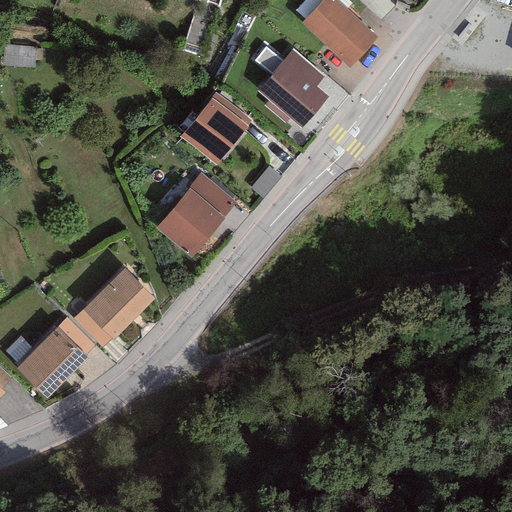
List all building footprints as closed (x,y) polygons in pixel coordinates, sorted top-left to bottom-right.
[(336,0),(321,0),(300,23),(349,69),(377,38),(336,0)] [(212,17),(193,12),(181,52),(199,58),(212,17)] [(291,50),(256,92),(267,101),(288,119),(301,129),(328,97),(315,86),(323,76),(291,50)] [(210,98),(210,99),(179,137),(214,165),(246,126),(246,125),(249,121),(214,92),(210,98)] [(284,124),(288,119),(267,101),(263,106),(284,124)] [(280,177),(267,166),(249,188),(262,199),(280,177)] [(200,174),(188,188),(223,217),(235,203),(200,174)] [(188,188),(155,228),(191,258),(224,218),(223,217),(188,188)] [(124,269),(82,310),(110,339),(112,341),(154,299),(124,269)] [(110,339),(82,310),(73,319),(101,347),(110,339)] [(66,318),(56,328),(84,355),(94,346),(66,318)] [(56,328),(16,369),(46,400),(87,358),(84,355),(56,328)] [(11,378),(0,367),(0,387),(1,388),(11,378)]
